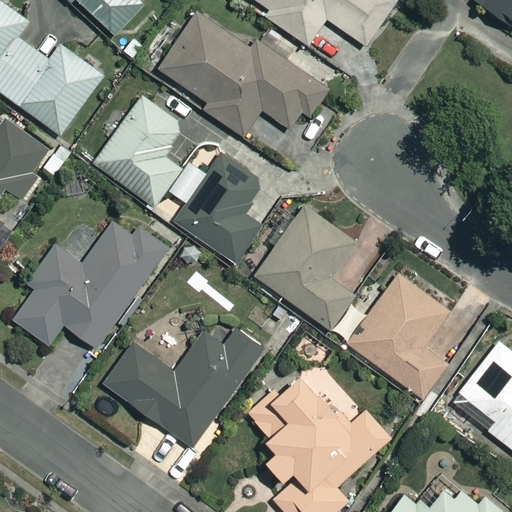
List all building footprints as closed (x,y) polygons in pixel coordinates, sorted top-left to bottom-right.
[(33,23),(1,0),(0,0),(0,88),(64,136),(107,77),(65,46),(54,62),(22,38),(33,23)] [(71,0),(75,4),(78,0),(80,0),(122,36),(153,1),(151,0),(71,0)] [(252,0),(269,11),(265,16),(308,46),(327,19),(365,46),(397,0),(252,0)] [(511,0),(483,0),(479,6),(511,27),(511,0)] [(249,47),(196,11),(157,68),(206,102),(201,109),(243,138),(262,111),(290,130),(301,113),(310,119),(330,89),(255,39),(249,47)] [(189,127),(147,96),(98,163),(158,207),(186,170),(167,156),(189,127)] [(52,150),(9,119),(0,131),(0,240),(40,185),(38,169),(52,150)] [(268,183),(225,154),(178,222),(244,268),(272,228),(248,212),(268,183)] [(357,243),(305,204),(252,276),(330,332),(357,296),(332,277),(357,243)] [(138,239),(118,224),(86,265),(60,245),(32,283),(41,290),(18,319),(52,346),(69,324),(100,347),(175,249),(147,228),(138,239)] [(452,311),(397,272),(345,344),(422,400),(449,364),(426,347),(452,311)] [(229,346),(209,331),(178,373),(138,344),(109,383),(196,448),(269,349),(242,329),(229,346)] [(511,348),(504,342),(457,402),(466,409),(473,400),(500,421),(492,431),(511,446),(511,348)] [(355,426),(309,377),(286,399),(278,390),(253,414),(289,452),(276,464),(295,485),(278,501),(288,511),(341,511),(352,502),(340,489),(395,438),(370,412),(355,426)] [(486,509),(456,484),(434,511),(414,494),(398,511),(503,511),(491,502),(486,509)]
